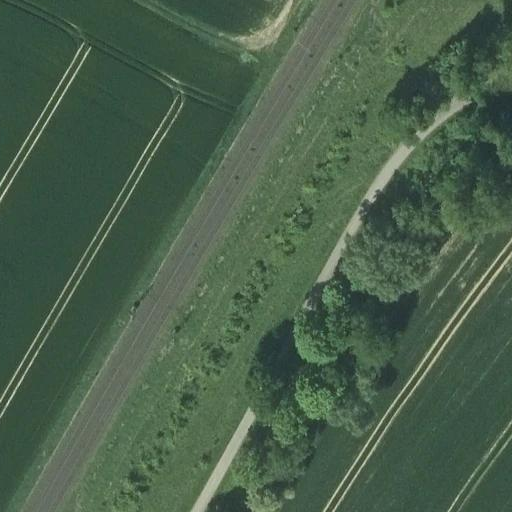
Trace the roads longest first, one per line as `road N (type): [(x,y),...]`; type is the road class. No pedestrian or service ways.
road 1 (unclassified): [(188,511),(394,148),(454,87),(511,61)]
road 2 (track): [(296,0),(267,35),(241,36),(162,0)]
